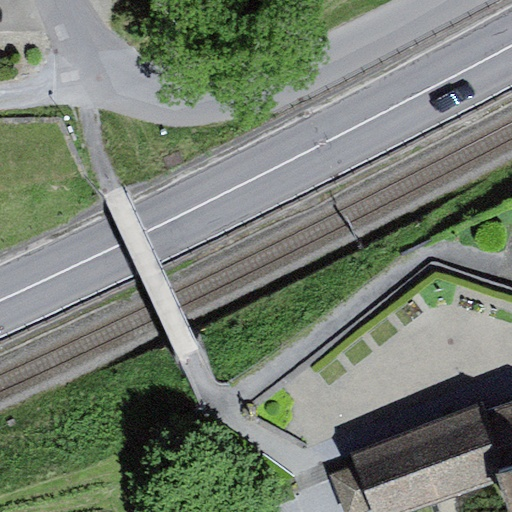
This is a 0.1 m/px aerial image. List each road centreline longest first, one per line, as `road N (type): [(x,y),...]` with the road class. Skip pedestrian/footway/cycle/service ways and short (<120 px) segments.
road 1 (primary): [(511,43),(0,300)]
road 2 (unclassified): [(444,0),(254,97),(185,112),(145,108),(93,87),(54,0)]
